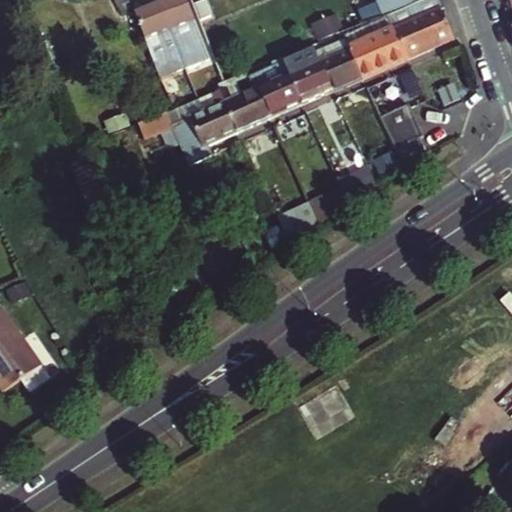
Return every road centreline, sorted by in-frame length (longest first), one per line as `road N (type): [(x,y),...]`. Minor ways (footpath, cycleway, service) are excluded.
road 1 (tertiary): [(511,152),(12,509)]
road 2 (tertiary): [(12,509),(258,365),(511,201)]
